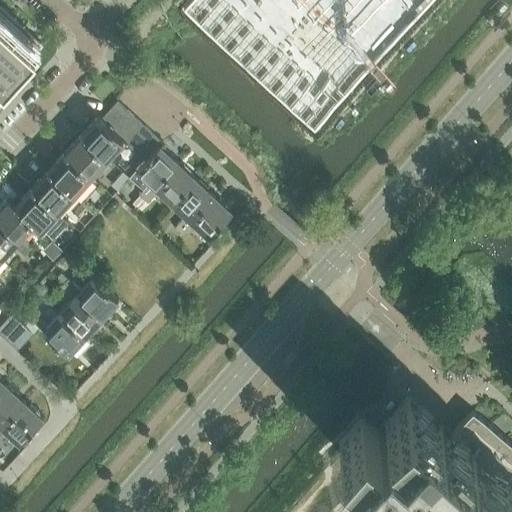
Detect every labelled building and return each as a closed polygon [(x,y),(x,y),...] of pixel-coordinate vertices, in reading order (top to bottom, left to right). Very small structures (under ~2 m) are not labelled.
[(195,0),(183,13),(314,134),(437,0),(195,0)] [(43,42),(0,2),(0,86),(2,85),(3,86),(43,42)] [(117,99),(101,117),(110,125),(126,107),(117,99)] [(135,115),(126,107),(110,125),(119,134),(135,115)] [(82,131),(110,157),(126,140),(119,134),(110,125),(101,117),(98,114),(82,131)] [(145,123),(135,115),(119,134),(126,140),(128,142),(145,123)] [(145,123),(128,142),(137,150),(154,131),(145,123)] [(110,157),(82,131),(66,148),(94,174),(110,157)] [(146,158),(160,143),(163,140),(154,131),(137,150),(146,158)] [(160,143),(146,158),(137,168),(150,179),(141,192),(145,195),(178,160),(160,143)] [(49,166),(77,192),(94,174),(66,148),(49,166)] [(173,201),(196,176),(178,160),(145,195),(149,198),(160,189),(173,201)] [(33,184),(61,210),(77,192),(49,166),(33,184)] [(121,186),(129,177),(123,171),(112,183),(118,189),(121,186)] [(176,225),(180,229),(214,193),(196,176),(173,201),(186,213),(176,225)] [(15,203),(43,229),(61,210),(33,184),(15,203)] [(196,222),(208,235),(232,210),(220,199),(214,193),(180,229),(184,232),(196,222)] [(0,207),(0,222),(29,250),(33,246),(22,234),(34,222),(45,232),(46,231),(43,229),(15,203),(9,198),(0,207)] [(0,255),(1,257),(13,244),(26,253),(29,250),(0,222),(0,255)] [(40,274),(47,266),(42,261),(34,269),(40,274)] [(64,283),(101,317),(118,298),(93,276),(81,288),(68,278),(64,283)] [(60,311),(85,334),(101,317),(64,283),(61,286),(72,298),(60,311)] [(0,307),(6,312),(15,301),(9,295),(0,304),(0,307)] [(85,334),(60,311),(48,324),(35,314),(31,318),(43,330),(68,353),(85,334)] [(0,334),(7,340),(20,326),(9,315),(0,324),(0,334)] [(8,384),(0,392),(0,425),(24,399),(8,384)] [(511,511),(511,446),(473,412),(473,411),(457,429),(452,435),(445,429),(429,415),(413,401),(408,396),(378,430),(362,416),(361,416),(339,442),(344,447),(346,449),(332,465),(318,481),(303,498),(290,511),(511,511)] [(24,399),(0,425),(0,434),(6,430),(19,441),(42,416),(24,399)]
